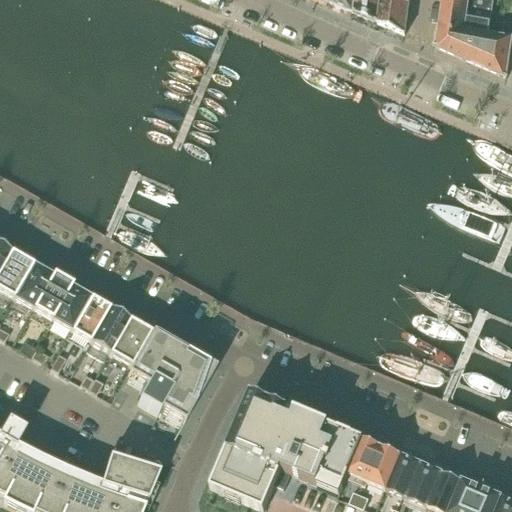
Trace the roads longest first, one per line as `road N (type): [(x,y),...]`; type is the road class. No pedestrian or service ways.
road 1 (residential): [(244,364),(511,480)]
road 2 (unclassified): [(511,112),(248,0)]
road 3 (residential): [(0,223),(244,364)]
road 4 (residential): [(244,364),(174,511)]
